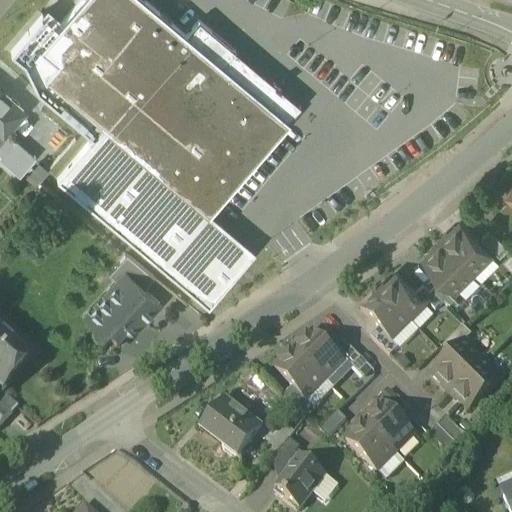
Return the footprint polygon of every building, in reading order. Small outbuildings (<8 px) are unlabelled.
[(41,15),(10,53),(23,64),(36,91),(92,138),(56,180),(207,306),(250,255),(205,218),(209,213),(208,213),(287,120),(222,65),(235,50),(198,19),(185,35),(143,0),(80,0),(62,22),(57,28),(41,15)] [(46,9),(41,15),(57,28),(62,22),(46,9)] [(300,104),(235,50),(222,65),(287,120),(300,104)] [(0,94),(0,132),(2,134),(4,132),(7,129),(21,112),(5,98),(4,98),(0,94)] [(4,132),(2,134),(0,136),(0,155),(13,140),(4,132)] [(0,155),(0,160),(18,177),(34,158),(13,140),(0,155)] [(205,218),(250,255),(254,251),(209,213),(205,218)] [(442,243),(473,274),(491,256),(460,225),(442,243)] [(481,240),(500,259),(508,250),(490,232),(481,240)] [(454,293),(473,274),(442,243),(423,261),(454,293)] [(117,264),(144,288),(153,277),(125,255),(117,264)] [(500,264),(491,256),(473,274),(481,282),(500,264)] [(106,339),(117,348),(130,333),(135,328),(140,323),(140,322),(143,319),(139,316),(146,309),(150,312),(159,302),(144,288),(117,264),(108,274),(116,282),(83,318),(93,327),(96,329),(94,331),(95,334),(97,337),(99,338),(102,339),(104,337),(106,339)] [(379,293),(410,324),(425,309),(428,306),(415,293),(397,275),(379,293)] [(430,291),(450,311),(458,302),(438,283),(430,291)] [(428,306),(435,313),(444,305),(424,285),(415,293),(428,306)] [(391,342),(410,324),(379,293),(360,311),(378,329),(391,342)] [(162,304),(159,302),(150,312),(146,309),(139,316),(143,319),(140,322),(140,323),(135,328),(138,330),(162,304)] [(425,309),(410,324),(419,333),(434,318),(425,309)] [(400,352),(419,333),(410,324),(391,342),(398,349),(400,352)] [(0,395),(1,396),(29,363),(15,350),(21,343),(1,325),(0,325),(0,395)] [(103,342),(106,339),(104,337),(102,339),(99,338),(97,337),(95,334),(94,331),(96,329),(93,327),(90,331),(91,335),(94,339),(99,342),(103,342)] [(370,338),(390,358),(398,349),(391,342),(378,329),(370,338)] [(443,349),(451,357),(464,345),(471,338),(463,329),(443,349)] [(133,335),(130,333),(117,348),(119,350),(133,335)] [(293,352),(324,383),(342,365),(330,353),(311,334),(293,352)] [(333,349),(353,369),(361,361),(342,341),(333,349)] [(433,376),(451,394),(482,363),(464,345),(451,357),(433,376)] [(324,383),(332,392),(354,370),(353,369),(333,349),(330,353),(342,365),(324,383)] [(305,402),(324,383),(293,352),(274,370),(292,389),(305,402)] [(373,373),(361,361),(353,369),(354,370),(365,381),(373,373)] [(482,363),(451,394),(469,413),(500,382),(482,363)] [(332,392),(324,383),(305,402),(311,407),(314,410),(332,392)] [(284,397),(302,416),(311,407),(305,402),(292,389),(284,397)] [(16,409),(1,396),(0,396),(0,409),(9,418),(16,409)] [(223,452),(238,463),(262,431),(225,402),(204,430),(227,448),(223,452)] [(364,424),(395,455),(414,437),(383,406),(364,424)] [(0,427),(9,418),(0,409),(0,427)] [(320,432),(328,441),(346,422),(338,414),(320,432)] [(437,429),(457,448),(465,440),(446,420),(437,429)] [(395,455),(364,424),(346,442),(377,474),(395,455)] [(269,447),(279,455),(289,443),(294,436),(284,428),(269,447)] [(449,457),(457,448),(437,429),(429,437),(449,457)] [(200,435),(223,452),(227,448),(204,430),(200,435)] [(289,443),(279,455),(273,463),(284,472),(296,456),(300,451),(289,443)] [(405,465),(395,455),(377,474),(387,483),(405,465)] [(338,490),(325,480),(296,456),(284,472),(288,475),(275,492),(285,500),(284,501),(297,511),(300,511),(312,497),(325,507),(338,490)] [(511,495),(511,477),(496,484),(503,500),(511,495)] [(511,511),(511,495),(503,500),(508,511),(511,511)]
